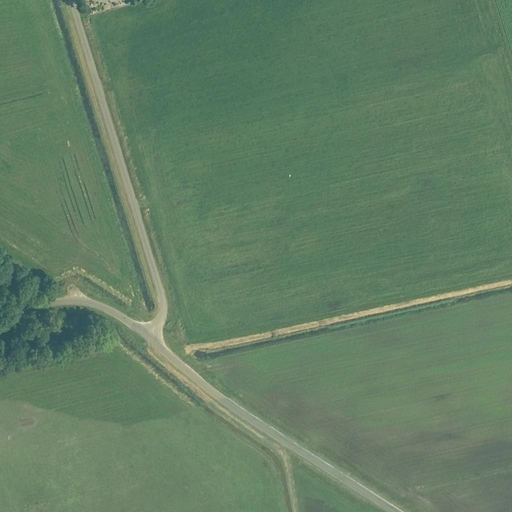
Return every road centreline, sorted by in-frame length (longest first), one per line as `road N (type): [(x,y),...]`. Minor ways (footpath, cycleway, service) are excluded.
road 1 (unclassified): [(148,337),(162,298),(71,0)]
road 2 (unclassified): [(391,511),(240,414),(148,337)]
road 3 (unclassified): [(0,327),(66,300),(97,304),(148,337)]
